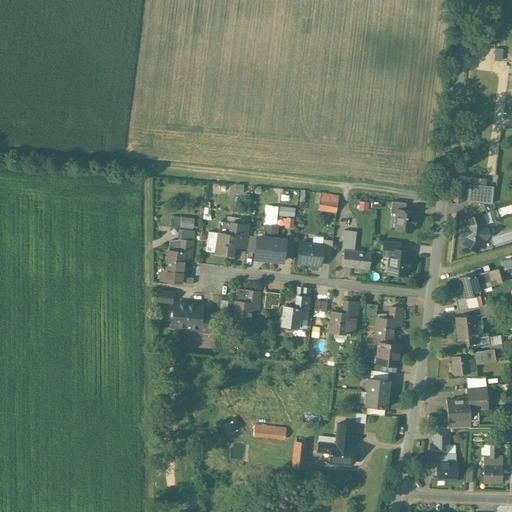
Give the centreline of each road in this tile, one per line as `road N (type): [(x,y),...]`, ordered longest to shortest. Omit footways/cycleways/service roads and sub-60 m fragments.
road 1 (tertiary): [(430,296),(466,0)]
road 2 (residential): [(430,296),(206,268)]
road 3 (tertiary): [(398,493),(430,296)]
